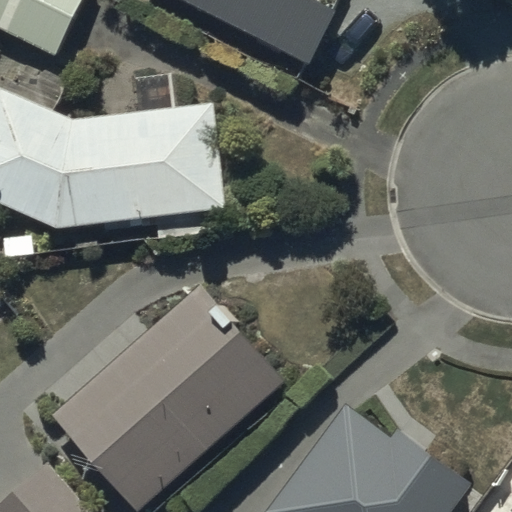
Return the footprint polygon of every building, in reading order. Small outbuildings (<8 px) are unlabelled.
[(0,0),(0,44),(30,60),(61,0),(0,0)] [(340,13),(313,0),(184,0),(315,65),(340,13)] [(0,72),(0,201),(54,226),(228,206),(215,92),(77,108),(0,72)] [(198,272),(47,406),(137,508),(288,374),(198,272)] [(444,511),(469,478),(397,427),(393,433),(344,398),(264,510),(266,511),(444,511)] [(94,511),(46,456),(0,495),(0,511),(94,511)]
